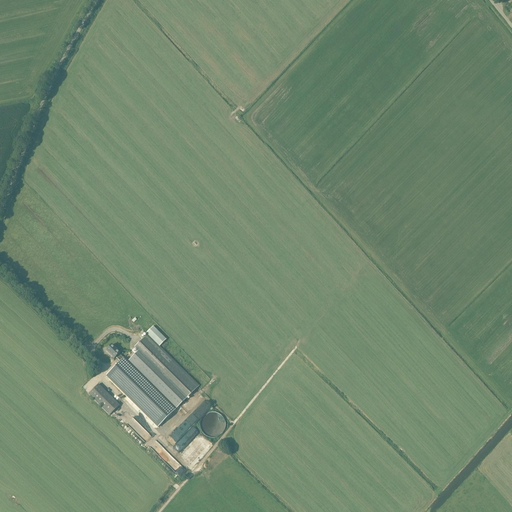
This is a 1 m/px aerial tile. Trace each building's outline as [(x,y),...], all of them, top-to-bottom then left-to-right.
[(176,409),(186,399),(199,386),(159,346),(166,339),(153,326),(146,333),(147,335),(134,348),(138,352),(129,361),(176,409)] [(124,358),(124,359),(119,354),(120,353),(112,345),(106,351),(114,359),(115,357),(120,362),(106,376),(157,428),(176,410),(124,358)] [(119,405),(98,384),(88,395),(109,416),(119,405)] [(150,436),(133,418),(124,426),(129,432),(132,429),(144,442),(150,436)] [(183,453),(187,457),(203,440),(199,436),(183,453)]
